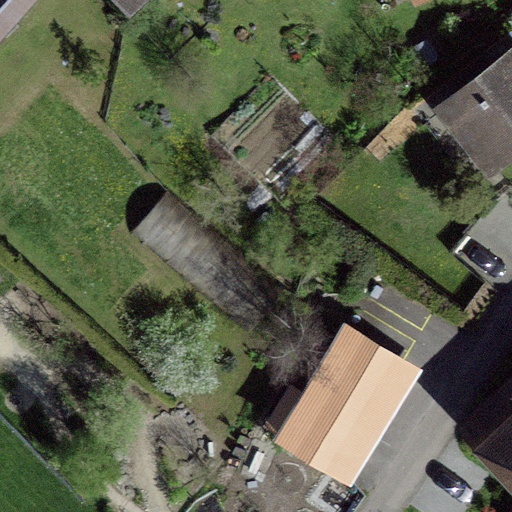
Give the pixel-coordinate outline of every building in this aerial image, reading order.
[(0,0),(0,28),(25,0),(0,0)] [(142,0),(116,0),(129,13),(142,0)] [(511,148),(511,55),(510,53),(447,103),(494,163),(511,148)] [(249,328),(276,298),(161,196),(134,226),(249,328)] [(288,436),(339,467),(402,362),(351,331),(288,436)] [(511,460),(511,401),(482,429),(511,460)]
